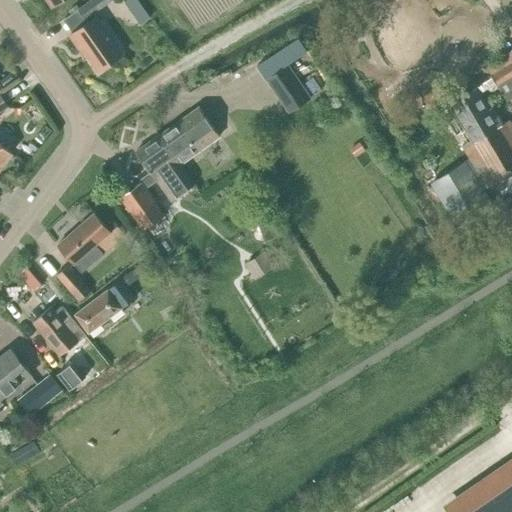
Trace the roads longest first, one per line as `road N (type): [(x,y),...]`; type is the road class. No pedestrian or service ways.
road 1 (residential): [(87,130),(301,0)]
road 2 (track): [(343,511),(511,398)]
road 3 (residential): [(0,256),(87,130)]
road 4 (residential): [(87,130),(0,4)]
